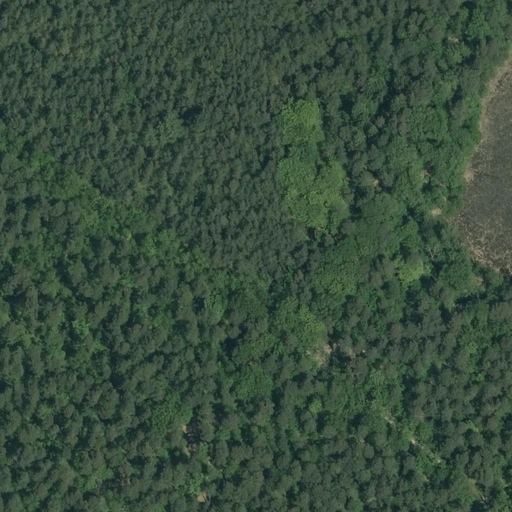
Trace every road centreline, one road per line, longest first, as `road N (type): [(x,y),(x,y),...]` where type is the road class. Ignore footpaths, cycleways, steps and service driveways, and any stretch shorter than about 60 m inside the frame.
road 1 (track): [(511,324),(309,351),(498,511)]
road 2 (track): [(309,351),(0,163)]
road 3 (track): [(281,333),(231,388),(201,511)]
